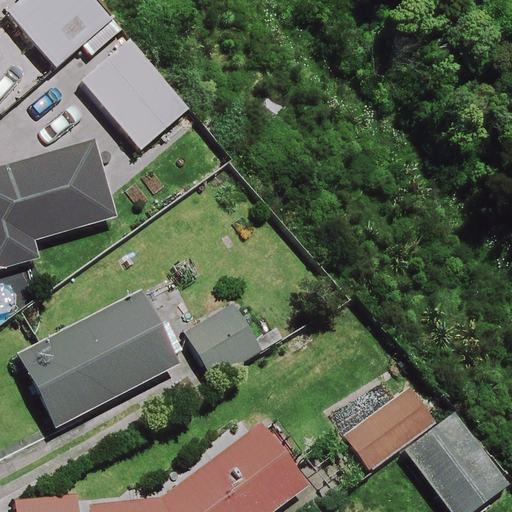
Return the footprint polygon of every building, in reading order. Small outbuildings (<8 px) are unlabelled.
[(0,20),(46,73),(102,25),(80,0),(22,0),(0,19),(0,20)] [(178,117),(121,49),(73,89),(130,157),(178,117)] [(105,225),(84,148),(0,170),(0,273),(28,266),(23,247),(105,225)] [(168,372),(131,300),(8,363),(44,436),(168,372)] [(252,358),(224,311),(177,339),(205,386),(252,358)] [(363,477),(426,429),(399,395),(337,444),(363,477)] [(445,420),(396,457),(438,511),(471,511),(499,491),(445,420)] [(151,506),(101,511),(273,511),(297,495),(251,432),(151,506)] [(70,511),(69,501),(8,508),(8,511),(70,511)]
